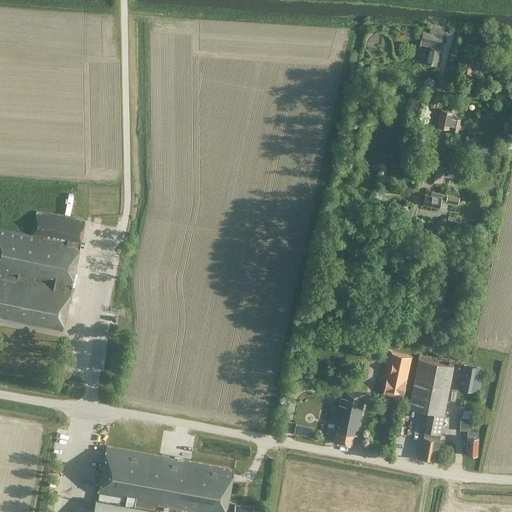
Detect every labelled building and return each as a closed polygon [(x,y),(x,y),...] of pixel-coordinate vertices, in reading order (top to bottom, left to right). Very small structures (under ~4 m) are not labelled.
[(443,35),(429,32),(422,30),(419,43),(426,45),(422,62),(436,65),(440,48),(434,47),(435,43),(441,44),(443,35)] [(461,75),(476,78),(480,59),(465,56),(461,75)] [(467,99),(452,96),(451,104),(465,107),(467,99)] [(452,112),(441,109),(437,126),(458,131),(460,119),(451,117),(452,112)] [(489,155),(490,144),(476,143),(474,153),(489,155)] [(448,168),(431,164),(428,180),(442,183),(444,173),(447,174),(447,176),(456,178),(459,166),(452,164),(452,166),(449,166),(448,168)] [(442,193),(431,191),(430,195),(425,194),(423,204),(439,207),(441,199),(446,200),(445,201),(458,204),(459,196),(447,194),(447,195),(442,194),(442,193)] [(0,318),(63,331),(85,221),(36,211),(32,235),(0,228),(0,318)] [(459,225),(460,218),(448,216),(447,222),(459,225)] [(406,382),(412,356),(389,351),(387,360),(388,361),(381,394),(394,396),(393,399),(401,401),(405,382),(406,382)] [(440,434),(444,415),(453,366),(418,359),(408,408),(428,411),(424,431),(440,434)] [(477,367),(466,365),(461,390),(473,392),(477,367)] [(354,379),(339,376),(338,384),(353,387),(354,379)] [(356,435),(361,411),(365,394),(341,389),(334,428),(337,429),(334,441),(351,445),(353,435),(356,435)] [(472,418),(472,411),(464,410),(461,417),(460,417),(459,430),(467,431),(466,454),(477,455),(478,431),(471,430),(472,418)] [(440,440),(423,437),(419,457),(433,460),(435,448),(439,449),(440,440)] [(135,501),(161,506),(193,511),(252,511),(253,507),(234,503),(234,505),(227,504),(234,469),(106,446),(97,494),(99,495),(98,500),(96,500),(93,511),(159,511),(160,510),(134,506),(135,501)]
